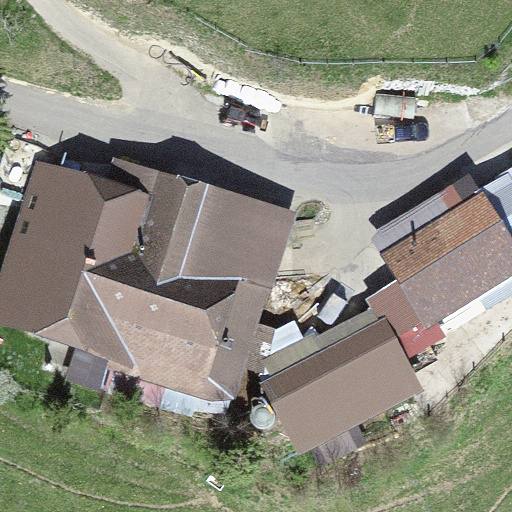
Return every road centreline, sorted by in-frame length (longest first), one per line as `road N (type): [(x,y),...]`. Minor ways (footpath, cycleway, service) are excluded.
road 1 (unclassified): [(511,120),(414,172),(332,180),(137,156),(0,110)]
road 2 (track): [(291,176),(94,47),(39,0)]
